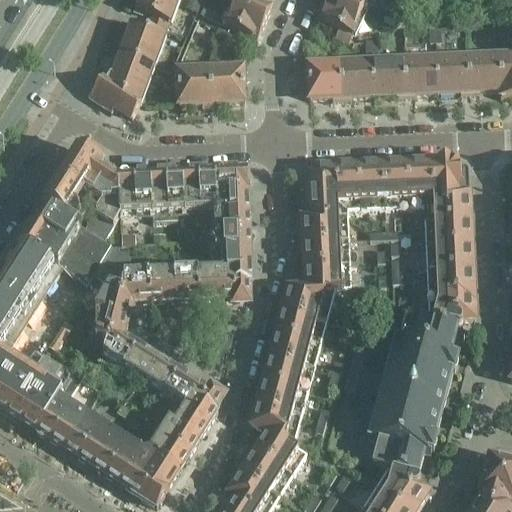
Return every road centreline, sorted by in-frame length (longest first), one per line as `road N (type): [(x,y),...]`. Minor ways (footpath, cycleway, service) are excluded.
road 1 (residential): [(196,511),(279,233),(279,145)]
road 2 (residential): [(481,138),(494,352),(489,401)]
road 3 (residential): [(70,123),(142,153),(279,145)]
road 4 (residential): [(481,138),(279,145)]
road 5 (residential): [(279,145),(278,62),(304,0)]
road 6 (residential): [(0,236),(70,123)]
road 7 (residential): [(103,511),(0,444)]
